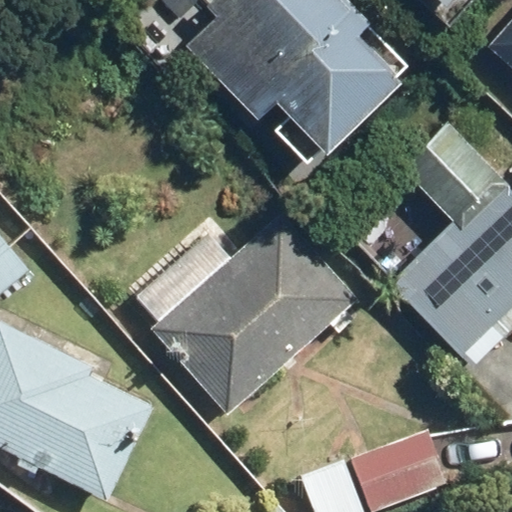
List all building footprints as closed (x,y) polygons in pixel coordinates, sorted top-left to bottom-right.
[(272,98),(322,148),(395,76),(351,32),(365,18),(347,0),(228,0),(182,46),(253,117),(272,98)] [(511,11),(484,43),(511,67),(511,11)] [(417,250),(501,333),(511,322),(511,180),(445,114),(398,162),(452,215),(417,250)] [(330,227),(445,346),(470,322),(356,203),(330,227)] [(147,322),(223,411),(358,297),(282,208),(239,243),(213,212),(128,284),(155,316),(147,322)] [(0,289),(28,267),(0,232),(0,289)] [(0,446),(105,497),(152,403),(84,370),(89,361),(0,318),(0,446)] [(348,456),(370,510),(447,479),(425,425),(348,456)] [(312,511),(352,511),(362,509),(342,453),(297,469),(312,511)]
